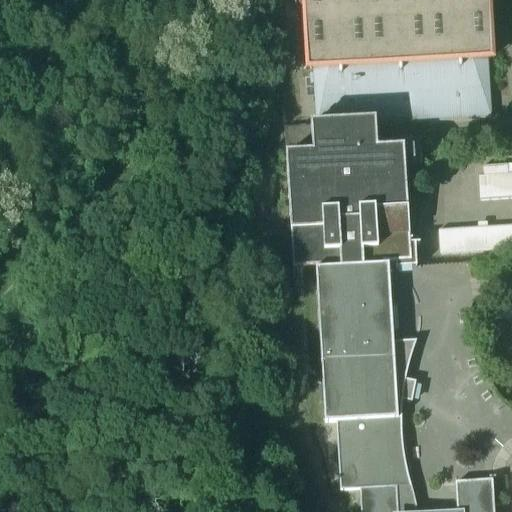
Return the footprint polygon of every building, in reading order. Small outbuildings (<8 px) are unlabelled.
[(487,0),(306,0),(310,65),(313,65),(487,56),(490,55),(487,0)] [(487,56),(313,65),(316,125),(375,121),(490,115),(487,56)] [(316,125),(311,125),(312,155),(286,156),(293,271),(319,269),(319,272),(385,269),(384,266),(396,265),(396,270),(417,269),(415,244),(409,244),(403,148),(377,150),(375,121),(316,125)] [(511,176),(478,179),(480,203),(511,200),(511,176)] [(511,226),(438,232),(439,257),(511,252),(511,226)] [(385,269),(315,273),(324,425),(336,425),(340,493),(360,492),(360,511),(492,511),(491,483),(454,486),(455,511),(416,511),(413,495),(405,462),(402,433),(402,403),(412,405),(415,384),(405,382),(411,360),(394,361),(389,268),(385,269)] [(511,320),(511,306),(481,309),(482,323),(511,320)]
